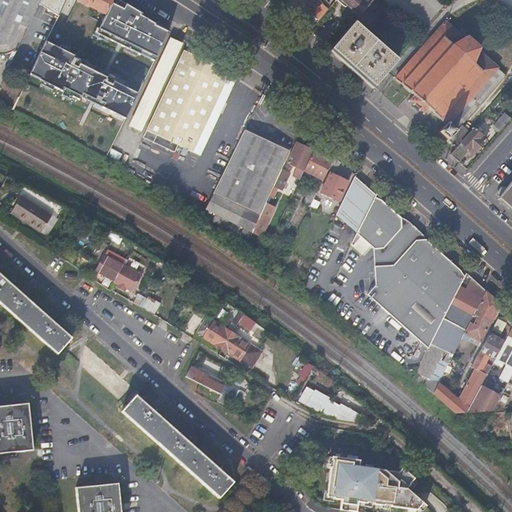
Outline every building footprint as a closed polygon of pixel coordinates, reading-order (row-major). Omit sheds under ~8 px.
[(15,0),(0,35),(0,54),(12,60),(40,0),(15,0)] [(0,0),(0,35),(15,0),(0,0)] [(77,0),(79,1),(94,8),(107,14),(113,0),(77,0)] [(171,29),(119,0),(113,0),(107,14),(98,33),(154,61),(171,29)] [(317,0),(288,0),(288,1),(296,8),(298,5),(310,14),(311,13),(317,18),(326,8),(320,3),(320,2),(317,0)] [(347,4),(359,15),(372,0),(371,0),(336,0),(345,7),(347,4)] [(32,34),(45,40),(56,18),(42,12),(32,34)] [(374,86),(398,59),(354,21),(331,48),(374,86)] [(456,148),(457,146),(461,142),(473,128),(465,121),(504,77),(496,70),(498,68),(482,54),(483,52),(463,33),(461,35),(445,21),(395,78),(414,94),(408,100),(424,114),(429,108),(447,123),(440,131),(448,139),(447,139),(456,148)] [(47,40),(30,74),(124,122),(139,90),(74,58),(76,54),(47,40)] [(229,71),(184,50),(143,136),(178,153),(181,146),(192,152),(229,71)] [(0,87),(0,102),(13,109),(18,96),(0,87)] [(500,130),(511,118),(506,114),(495,126),(500,130)] [(462,143),(461,142),(457,146),(456,148),(450,154),(458,162),(469,149),(474,153),(489,136),(478,125),(474,129),(462,143)] [(241,232),(249,237),(257,220),(269,195),(276,179),(277,177),(282,168),(290,151),(245,128),(205,209),(215,214),(211,221),(225,228),(228,221),(243,229),(241,232)] [(474,129),(473,128),(461,142),(462,143),(474,129)] [(293,173),(300,177),(304,169),(313,150),(296,142),(287,161),(297,166),(293,173)] [(118,161),(121,154),(110,149),(107,157),(118,161)] [(304,169),(300,177),(304,178),(308,170),(323,178),(328,167),(332,159),(313,150),(304,169)] [(339,159),(334,155),(332,159),(328,167),(334,170),(339,159)] [(276,179),(269,195),(272,197),(278,186),(282,188),(289,171),(282,168),(277,177),(276,179)] [(339,200),(342,193),(348,181),(329,172),(320,191),(339,200)] [(344,194),(336,213),(356,231),(356,230),(368,208),(374,196),(375,194),(354,175),(350,182),(344,194)] [(511,180),(498,197),(511,209),(511,180)] [(342,193),(344,194),(350,182),(348,181),(342,193)] [(163,192),(178,202),(179,199),(180,197),(166,188),(163,192)] [(303,201),(310,204),(313,198),(317,191),(309,188),(303,201)] [(29,190),(23,200),(44,213),(51,202),(29,190)] [(356,231),(350,243),(353,246),(361,237),(371,246),(374,249),(384,248),(401,228),(401,217),(392,209),(381,199),(374,196),(368,208),(356,230),(356,231)] [(178,202),(201,217),(203,212),(180,197),(179,199),(178,202)] [(44,213),(23,200),(19,198),(10,214),(41,233),(51,217),(44,213)] [(313,198),(310,204),(316,207),(319,201),(313,198)] [(51,217),(41,233),(46,237),(56,220),(51,217)] [(375,259),(375,267),(393,265),(415,241),(426,239),(414,229),(401,217),(401,228),(384,248),(374,249),(375,259)] [(361,237),(353,246),(363,254),(371,246),(361,237)] [(367,295),(428,349),(436,331),(464,277),(460,270),(426,239),(415,241),(393,265),(375,267),(376,285),(367,295)] [(107,249),(104,254),(110,257),(117,262),(122,265),(125,259),(107,249)] [(110,257),(104,254),(95,270),(118,283),(126,288),(131,291),(140,275),(122,265),(117,262),(110,257)] [(131,260),(128,266),(141,272),(144,266),(131,260)] [(418,368),(413,377),(433,394),(439,382),(429,378),(422,374),(423,372),(431,376),(433,371),(441,354),(438,352),(439,350),(438,349),(444,337),(449,339),(444,349),(453,354),(463,333),(466,327),(485,290),(466,273),(464,277),(436,331),(428,349),(418,368)] [(0,303),(7,309),(58,355),(72,340),(0,275),(0,303)] [(499,303),(485,290),(466,327),(463,333),(480,341),(499,303)] [(131,303),(153,316),(158,306),(137,293),(131,303)] [(238,311),(265,331),(266,330),(239,310),(238,311)] [(239,359),(249,343),(214,321),(206,316),(196,331),(239,359)] [(506,337),(511,327),(503,323),(498,333),(506,337)] [(506,337),(504,340),(503,343),(511,347),(511,325),(511,327),(506,337)] [(439,382),(433,394),(456,413),(466,412),(480,385),(503,343),(504,340),(489,333),(471,367),(475,369),(460,399),(439,382)] [(261,351),(249,343),(239,359),(252,367),(261,351)] [(303,387),(313,366),(305,362),(295,383),(303,387)] [(185,375),(219,392),(228,397),(234,400),(238,390),(233,387),(231,390),(223,386),(224,385),(206,376),(207,374),(190,365),(185,375)] [(429,378),(439,382),(441,378),(433,371),(431,376),(423,372),(422,374),(429,378)] [(500,395),(497,402),(503,405),(510,393),(511,388),(511,384),(507,382),(500,395)] [(480,385),(466,412),(493,409),(497,402),(500,395),(480,385)] [(332,418),(354,421),(360,414),(340,402),(339,404),(306,387),(298,399),(332,418)] [(228,397),(219,392),(216,399),(224,403),(228,397)] [(136,395),(121,411),(217,497),(231,481),(136,395)] [(27,403),(0,405),(0,452),(32,449),(27,403)] [(511,451),(500,453),(509,462),(511,461),(511,451)] [(421,502),(405,488),(409,484),(409,483),(413,477),(402,467),(398,472),(374,468),(357,459),(331,456),(325,496),(340,498),(339,508),(355,511),(357,501),(366,503),(366,502),(372,503),(383,505),(383,504),(390,505),(389,506),(415,509),(421,502)] [(119,511),(117,483),(75,487),(77,511),(119,511)]
